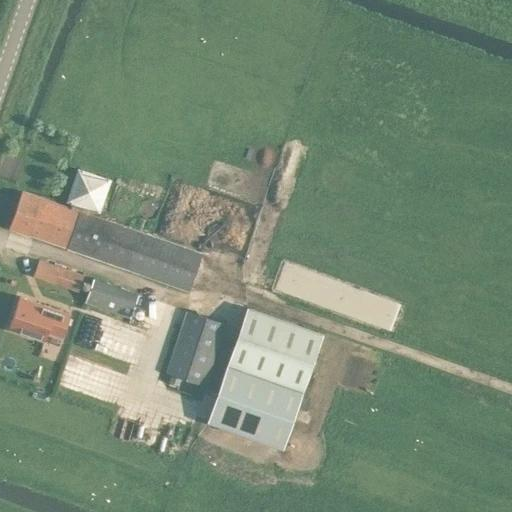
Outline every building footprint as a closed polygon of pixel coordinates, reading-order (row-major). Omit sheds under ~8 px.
[(78,169),(67,199),(72,201),(70,207),(91,214),(93,208),(98,209),(108,179),(78,169)] [(112,186),(108,214),(137,218),(141,190),(112,186)] [(27,234),(65,247),(189,290),(202,252),(68,208),(67,205),(47,198),(46,196),(24,189),(9,228),(27,233),(27,234)] [(34,276),(80,291),(84,273),(39,258),(34,276)] [(84,301),(131,318),(139,293),(93,277),(84,301)] [(62,335),(70,313),(19,295),(7,327),(43,340),(47,330),(62,335)] [(206,420),(195,451),(271,478),(283,447),(322,333),(246,306),(206,420)] [(186,310),(166,371),(204,384),(224,323),(186,310)]
